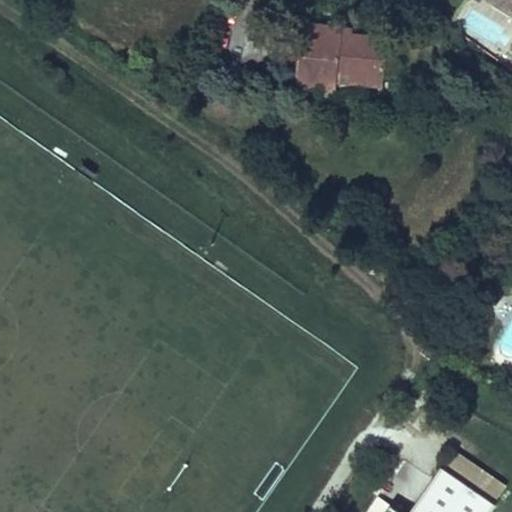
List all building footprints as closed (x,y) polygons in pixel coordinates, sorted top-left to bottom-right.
[(511,0),(490,0),(511,15),(511,0)] [(351,34),(348,34),(348,37),(342,36),(343,27),(303,23),(297,86),(336,90),(337,81),(338,75),(384,80),(388,38),(351,34)] [(352,28),(343,27),(342,36),(348,37),(348,34),(351,34),(352,28)] [(384,80),(338,75),(337,81),(383,86),(384,80)] [(490,511),(496,504),(443,467),(411,511),(402,511),(395,507),(395,508),(381,498),(371,511),(490,511)]
